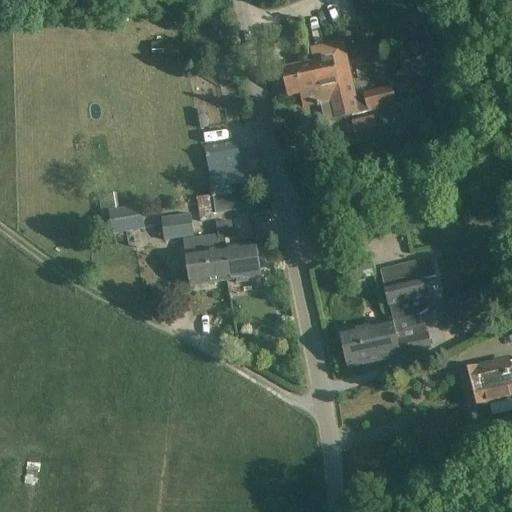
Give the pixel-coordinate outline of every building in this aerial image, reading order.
[(313,54),(314,62),(321,90),(329,88),(333,102),(332,102),(337,120),(353,116),(372,112),(385,109),(394,107),(396,106),(392,88),(364,94),(364,95),(357,97),(344,41),(317,47),(318,53),(313,54)] [(406,62),(413,84),(441,75),(433,53),(406,62)] [(325,123),(337,120),(332,102),(333,102),(329,88),(321,90),(314,62),(283,69),(290,98),(301,95),(304,109),(321,105),(325,123)] [(374,117),(352,121),(356,143),(378,138),(374,117)] [(244,172),(238,142),(205,149),(210,176),(221,173),(222,176),(244,172)] [(253,210),(248,184),(232,187),(233,195),(213,198),(216,215),(253,210)] [(117,211),(114,194),(99,197),(105,235),(146,228),(142,207),(117,211)] [(194,237),(192,216),(161,219),(163,240),(194,237)] [(231,221),(217,223),(219,235),(221,249),(225,280),(232,279),(234,281),(247,279),(248,276),(262,274),(258,242),(227,247),(226,240),(234,239),(231,221)] [(210,236),(184,240),(185,253),(190,285),(225,280),(221,249),(212,251),(210,236)] [(346,280),(364,275),(362,270),(371,268),(368,257),(354,261),(354,260),(342,264),(346,280)] [(393,324),(340,335),(344,351),(405,336),(419,316),(429,310),(429,307),(426,295),(422,280),(436,277),(432,259),(398,266),(402,283),(385,286),(388,304),(389,304),(393,324)] [(452,301),(435,308),(444,331),(469,321),(467,316),(504,301),(498,286),(453,303),(452,301)] [(422,326),(419,316),(405,336),(344,351),(348,365),(399,352),(400,357),(431,349),(427,331),(423,332),(422,326)] [(511,363),(505,364),(461,374),(468,407),(511,397),(511,363)]
